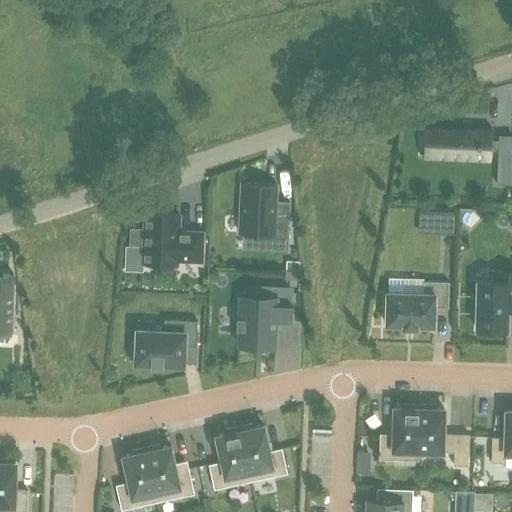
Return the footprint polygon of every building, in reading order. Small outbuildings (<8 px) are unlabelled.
[(424,155),(424,157),(490,159),(491,129),(471,129),(471,127),(461,127),(461,128),(424,127),(424,128),(436,129),(435,156),(424,155)] [(511,168),(511,154),(498,154),(497,183),(511,184),(511,168)] [(261,232),(260,248),(287,249),(289,201),(288,201),(288,208),(278,208),(278,201),(276,201),(276,184),(242,182),(239,231),(261,232)] [(440,232),(452,232),(453,210),(441,210),(440,232)] [(131,227),(130,246),(144,247),(143,263),(177,264),(177,261),(203,262),(204,231),(178,230),(178,214),(145,212),(144,227),(131,227)] [(286,270),(298,270),(299,261),(286,261),(286,270)] [(298,270),(286,270),(286,278),(298,278),(298,270)] [(476,328),(487,329),(487,333),(503,333),(503,329),(506,329),(507,310),(511,310),(511,270),(494,270),(494,281),(478,281),(476,328)] [(0,333),(11,334),(11,335),(12,316),(11,316),(12,281),(13,281),(13,273),(12,273),(12,274),(0,273),(0,333)] [(434,325),(434,307),(448,307),(449,281),(424,280),(423,290),(423,292),(417,292),(402,292),(387,291),(386,323),(403,324),(403,327),(406,327),(413,327),(416,327),(416,324),(434,325)] [(291,323),(293,287),(245,284),(244,294),(239,294),(237,347),(277,349),(278,322),(291,323)] [(206,295),(196,294),(195,302),(205,303),(206,295)] [(151,362),(151,364),(162,364),(162,363),(183,364),(184,345),(196,346),(197,320),(163,319),(163,330),(136,329),(135,341),(131,341),(130,361),(151,362)] [(254,378),(279,374),(277,362),(252,365),(254,378)] [(95,396),(111,396),(111,371),(96,371),(95,396)] [(492,399),(493,421),(503,420),(502,399),(492,399)] [(418,450),(419,404),(404,404),(404,406),(404,407),(398,407),(394,406),(393,406),(393,433),(380,433),(379,458),(417,459),(418,450)] [(434,405),(419,404),(418,450),(443,451),(454,451),(454,454),(454,464),(468,465),(469,433),(443,433),(444,408),(435,408),(434,408),(434,405)] [(511,452),(511,409),(505,410),(505,436),(492,436),(491,462),(505,462),(506,452),(511,452)] [(251,422),(239,425),(251,480),(287,472),(282,447),(269,450),(264,423),(252,426),(251,422)] [(251,480),(239,425),(225,428),(226,432),(215,434),(221,461),(209,463),(214,488),(251,480)] [(321,427),(320,470),(337,470),(338,428),(321,427)] [(159,443),(146,446),(158,501),(194,493),(189,468),(177,470),(171,444),(160,447),(159,443)] [(158,501),(146,446),(132,449),(133,452),(122,455),(128,481),(116,483),(121,509),(158,501)] [(0,511),(26,511),(27,489),(14,489),(15,462),(5,462),(5,459),(0,458),(0,511)] [(367,499),(366,511),(411,511),(413,490),(380,489),(379,499),(367,499)]
